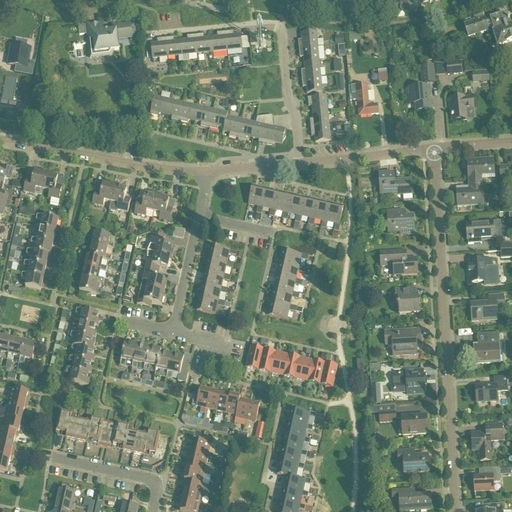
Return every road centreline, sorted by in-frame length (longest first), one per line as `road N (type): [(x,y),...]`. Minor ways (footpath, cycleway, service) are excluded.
road 1 (residential): [(457,511),(433,149)]
road 2 (residential): [(298,165),(276,27),(253,29),(252,21),(160,30)]
road 3 (residential): [(203,171),(155,171),(0,142)]
road 4 (residential): [(151,511),(155,483),(146,475),(50,457)]
road 5 (residential): [(433,149),(298,165)]
